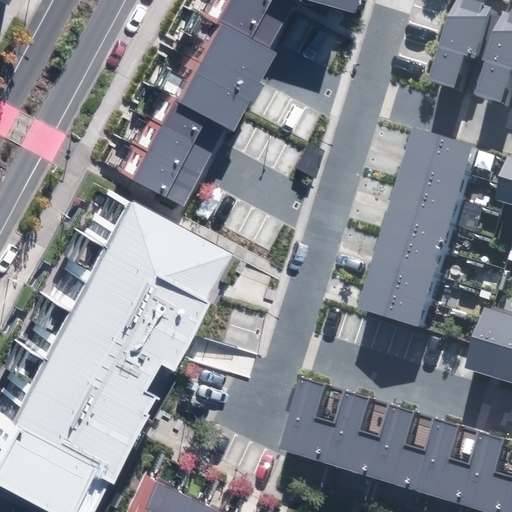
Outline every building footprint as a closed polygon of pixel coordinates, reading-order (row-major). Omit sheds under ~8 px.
[(360,0),(230,0),(218,24),(221,25),(180,102),(175,99),(132,179),(185,207),(227,128),(234,132),(250,102),(254,104),(264,86),(260,83),(277,52),(268,48),(293,0),(296,0),(300,2),(301,0),(308,0),(357,13),(360,0)] [(511,13),(502,10),(500,17),(489,14),(491,8),(466,0),(455,0),(429,78),(455,87),(465,57),(484,63),(474,93),(501,102),(511,70),(511,69),(511,13)] [(272,46),(321,72),(333,49),(343,55),(355,26),(309,6),(298,31),(284,25),(272,46)] [(471,145),(410,127),(357,306),(418,324),(471,145)] [(285,159),(240,141),(231,159),(278,178),(285,159)] [(297,168),(316,178),(324,151),(310,144),(297,168)] [(511,155),(509,154),(494,198),(511,203),(511,155)] [(262,204),(225,189),(218,204),(256,219),(262,204)] [(93,511),(110,481),(114,484),(150,415),(148,414),(157,398),(148,393),(164,364),(176,370),(211,303),(207,301),(232,253),(133,201),(0,452),(0,485),(51,511),(93,511)] [(511,315),(483,307),(464,368),(511,382),(511,315)] [(511,511),(511,442),(300,378),(279,448),(486,511),(511,511)] [(267,491),(278,452),(259,446),(247,485),(267,491)] [(215,511),(159,485),(146,511),(215,511)]
